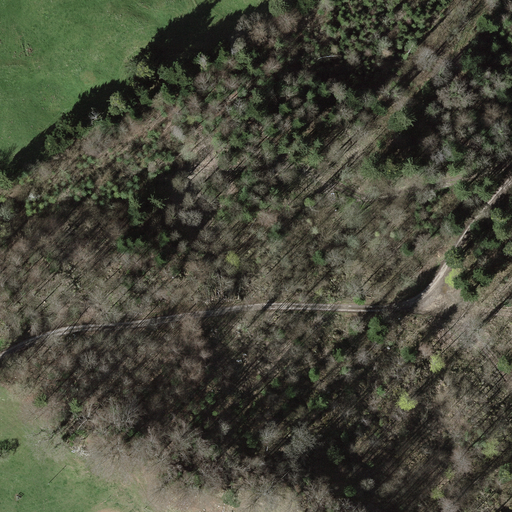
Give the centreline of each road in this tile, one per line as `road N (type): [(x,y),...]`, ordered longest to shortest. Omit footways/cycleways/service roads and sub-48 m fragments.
road 1 (track): [(511,172),(430,285),(401,303),(54,334),(0,358)]
road 2 (track): [(304,181),(387,197),(511,166)]
road 3 (track): [(418,296),(433,315),(481,344),(511,385)]
